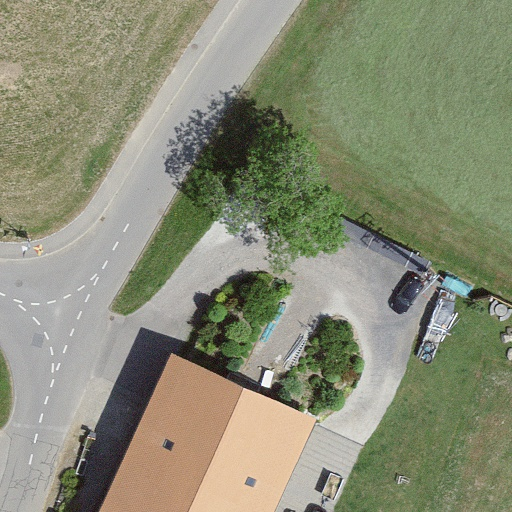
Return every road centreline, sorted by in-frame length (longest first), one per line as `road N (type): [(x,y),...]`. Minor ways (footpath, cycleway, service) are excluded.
road 1 (unclassified): [(269,0),(64,332)]
road 2 (unknown): [(135,218),(228,243),(325,256),(372,318),(361,395)]
road 3 (tertiary): [(64,332),(9,511)]
